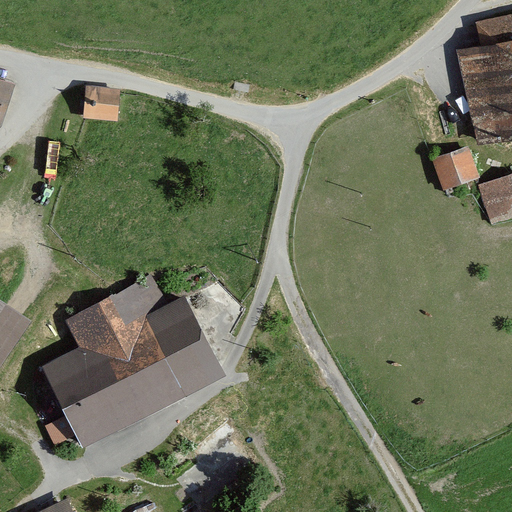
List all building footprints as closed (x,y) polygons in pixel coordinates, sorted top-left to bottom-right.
[(511,11),(475,20),(480,43),(455,49),(475,140),(511,132),(511,11)] [(0,125),(2,123),(15,84),(0,78),(0,125)] [(468,143),(430,156),(441,188),(479,175),(468,143)] [(511,171),(477,184),(491,223),(511,215),(511,171)] [(78,347),(42,365),(82,446),(224,375),(185,296),(168,305),(152,275),(64,319),(78,347)] [(0,362),(30,320),(0,299),(0,362)] [(71,511),(65,498),(33,511),(71,511)]
